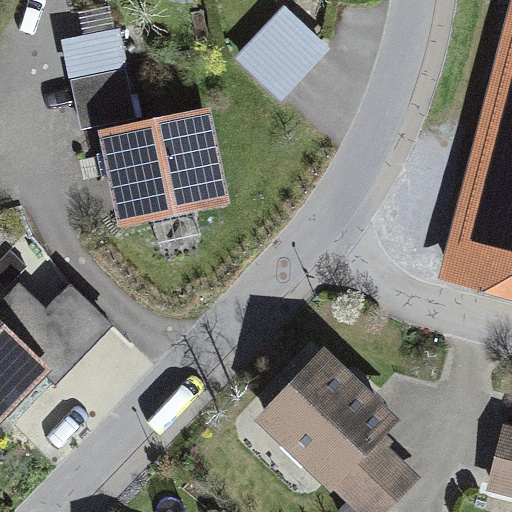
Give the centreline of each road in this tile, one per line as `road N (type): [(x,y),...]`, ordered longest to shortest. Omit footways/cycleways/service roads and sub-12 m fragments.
road 1 (residential): [(47,511),(302,265)]
road 2 (residential): [(302,265),(342,231),(389,115),(419,0)]
road 3 (residential): [(302,265),(511,326)]
